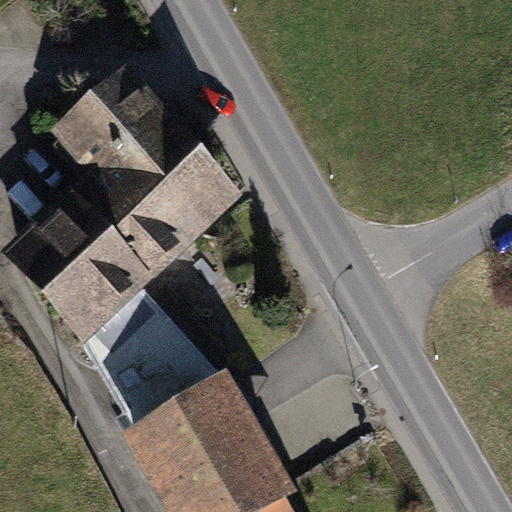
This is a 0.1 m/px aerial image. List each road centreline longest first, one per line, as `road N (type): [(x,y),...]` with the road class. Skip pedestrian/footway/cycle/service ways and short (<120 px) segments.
road 1 (secondary): [(232,64),(354,290)]
road 2 (secondary): [(354,290),(483,511)]
road 3 (unclassified): [(0,80),(232,64)]
road 4 (unclassified): [(511,206),(354,290)]
